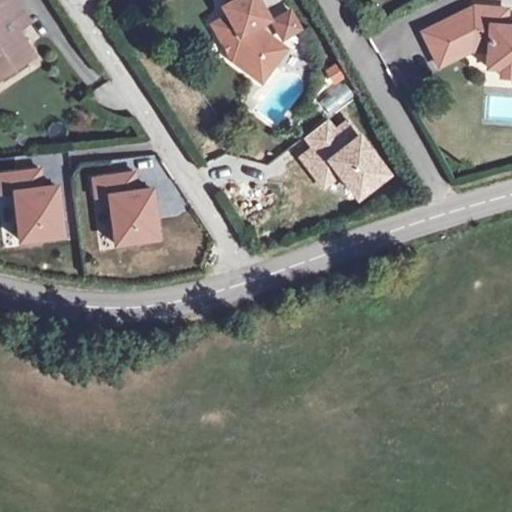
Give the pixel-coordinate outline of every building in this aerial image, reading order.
[(13,0),(0,0),(0,75),(31,55),(15,30),(6,17),(19,8),(13,0)] [(228,15),(212,24),(232,59),(255,77),(279,44),(255,26),(268,18),(257,0),(228,0),(230,2),(233,7),(226,11),(228,15)] [(230,2),(223,6),(226,11),(233,7),(230,2)] [(457,34),(430,48),(438,65),(469,49),(486,50),(486,66),(499,67),(511,67),(511,25),(509,25),(505,25),(506,9),(472,7),(449,19),(457,34)] [(19,8),(6,17),(15,30),(28,21),(19,8)] [(291,12),(274,22),(281,36),(299,27),(291,12)] [(449,19),(422,31),(430,48),(457,34),(449,19)] [(279,44),(255,77),(262,81),(285,49),(279,44)] [(511,67),(499,67),(499,75),(511,76),(511,67)] [(400,70),(391,75),(397,86),(406,81),(400,70)] [(352,135),(342,140),(350,152),(359,147),(352,135)] [(359,172),(386,159),(378,143),(351,156),(359,172)] [(0,191),(11,190),(17,239),(60,234),(55,185),(41,186),(39,168),(0,172),(0,191)] [(133,171),(91,177),(93,196),(106,194),(113,242),(156,236),(149,188),(136,190),(133,171)] [(330,215),(365,202),(360,188),(325,201),(330,215)]
